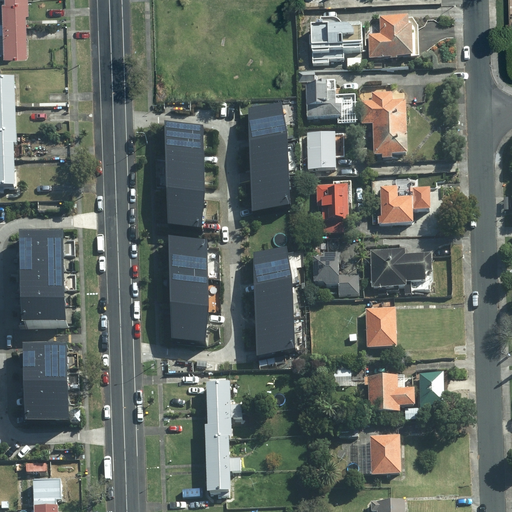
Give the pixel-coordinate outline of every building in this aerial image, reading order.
[(0,0),(0,28),(2,56),(26,55),(24,13),(28,13),(27,0),(0,0)] [(409,19),(380,20),(380,37),(369,37),(370,62),(414,60),(413,29),(410,29),(409,19)] [(362,55),(361,33),(329,34),(329,31),(310,31),(311,64),(345,63),(345,56),(362,55)] [(179,57),(179,40),(166,41),(167,57),(169,57),(179,57)] [(245,52),(245,73),(255,73),(255,52),(245,52)] [(199,63),(169,64),(169,75),(200,74),(199,63)] [(206,63),(206,74),(227,74),(227,63),(206,63)] [(0,192),(17,192),(15,150),(19,150),(15,82),(0,82),(0,192)] [(306,88),(307,122),(343,121),(342,110),(336,110),(336,97),(328,97),(327,85),(316,86),(316,88),(306,88)] [(409,159),(407,102),(393,102),(393,95),(372,95),(373,104),(360,104),(361,128),(373,127),(374,160),(382,159),(382,163),(393,162),(393,159),(409,159)] [(249,116),(254,220),(290,212),(287,134),(282,110),(249,116)] [(202,133),(164,129),(168,233),(201,236),(205,203),(202,133)] [(336,173),(335,135),(306,136),(307,173),(336,173)] [(350,226),(349,188),(317,188),(317,210),(322,210),(323,237),(346,237),(345,226),(350,226)] [(382,229),(415,228),(414,216),(432,216),(431,192),(410,193),(411,201),(399,201),(398,190),(381,190),(382,229)] [(65,238),(19,241),(25,334),(71,331),(65,238)] [(206,247),(169,243),(173,346),(206,350),(209,317),(206,247)] [(406,253),(371,254),(372,293),(407,292),(407,287),(426,286),(426,278),(433,278),(432,259),(406,260),(406,253)] [(253,261),(258,365),(295,357),(291,279),(286,255),(253,261)] [(324,262),(314,262),(314,290),(338,290),(339,298),(360,298),(359,277),(342,277),(341,255),(334,255),(334,258),(323,258),(324,262)] [(397,311),(366,312),(366,352),(398,351),(397,311)] [(69,352),(23,353),(26,432),(71,430),(69,352)] [(352,389),(352,369),(327,368),(327,380),(331,380),(331,388),(352,389)] [(444,377),(420,377),(420,413),(444,413),(444,377)] [(398,379),(369,379),(369,417),(401,416),(401,411),(416,411),(416,392),(399,392),(398,379)] [(204,431),(207,498),(232,497),(230,443),(232,443),(230,388),(207,389),(208,430),(204,431)] [(371,439),(371,479),(401,479),(400,439),(371,439)] [(35,511),(56,511),(57,505),(62,505),(62,484),(35,485),(35,511)]
